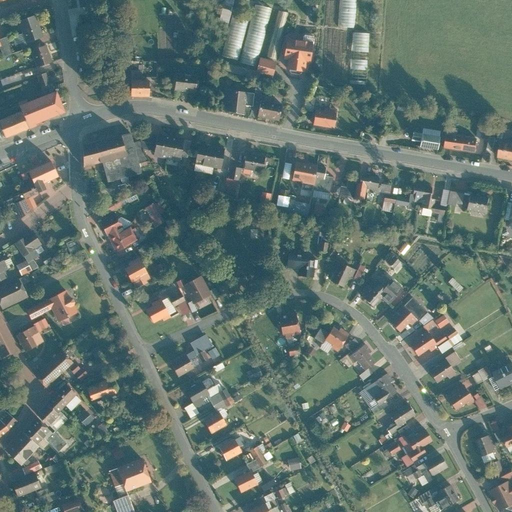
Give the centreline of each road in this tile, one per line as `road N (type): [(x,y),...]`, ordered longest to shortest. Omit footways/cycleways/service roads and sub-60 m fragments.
road 1 (tertiary): [(511,175),(150,108),(75,125)]
road 2 (residential): [(142,352),(268,298),(329,300),(370,328),(445,434)]
road 3 (residential): [(76,184),(81,220),(142,352)]
road 4 (residential): [(142,352),(217,511)]
road 5 (residential): [(0,447),(35,399),(0,320)]
road 6 (residential): [(75,125),(60,0)]
